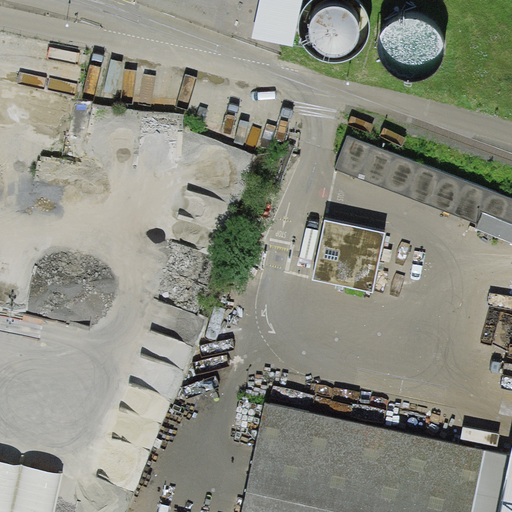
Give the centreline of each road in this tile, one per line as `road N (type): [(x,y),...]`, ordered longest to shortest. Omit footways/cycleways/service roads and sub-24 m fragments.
road 1 (unclassified): [(511,132),(426,106),(0,14)]
road 2 (unknown): [(295,160),(364,186),(404,212),(438,279),(445,313),(429,369)]
road 3 (unknown): [(268,277),(197,467)]
road 4 (unknown): [(268,277),(323,300),(429,369)]
road 5 (unknown): [(295,160),(268,277)]
